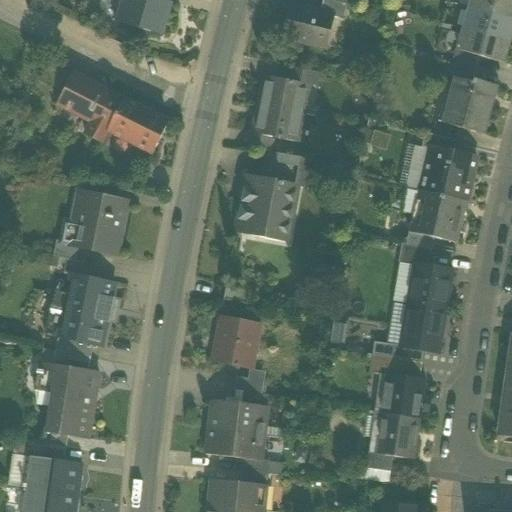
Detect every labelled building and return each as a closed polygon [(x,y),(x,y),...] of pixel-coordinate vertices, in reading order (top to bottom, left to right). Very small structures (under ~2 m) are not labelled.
[(121,0),(115,22),(163,36),(172,4),(160,0),(121,0)] [(343,21),(347,4),(329,0),(322,0),(319,14),(334,18),(334,19),(343,21)] [(511,0),(472,0),(470,9),(511,20),(511,0)] [(282,37),(326,48),(334,19),(334,18),(319,14),(290,7),(282,37)] [(511,20),(470,9),(464,30),(508,42),(511,28),(511,20)] [(502,64),(508,42),(464,30),(458,51),(458,52),(479,57),(502,64)] [(456,50),(452,62),(476,69),(479,57),(458,52),(458,51),(456,50)] [(473,79),(476,69),(452,62),(450,72),(473,79)] [(42,82),(64,93),(73,75),(51,63),(42,82)] [(308,86),(314,88),(317,74),(293,68),(289,82),(308,86)] [(108,132),(109,132),(125,101),(73,75),(64,93),(57,106),(92,123),(85,136),(102,144),(108,132)] [(265,77),(259,106),(303,115),(308,86),(289,82),(265,77)] [(459,129),(482,135),(496,87),(474,80),(473,84),(456,79),(444,124),(444,125),(459,129)] [(169,123),(125,101),(109,132),(153,154),(169,123)] [(297,143),(303,115),(259,106),(253,135),(272,138),(297,143)] [(436,121),(432,135),(455,141),(459,129),(444,125),(444,124),(436,121)] [(460,142),(455,141),(432,135),(425,133),(421,148),(429,151),(430,149),(457,155),(460,142)] [(246,149),(269,153),(272,138),(253,135),(249,134),(246,149)] [(429,151),(420,192),(467,203),(476,160),(457,155),(430,149),(429,151)] [(307,160),(269,153),(263,181),(297,187),(297,189),(301,190),(307,160)] [(236,235),(264,240),(267,229),(288,234),(297,189),(297,187),(263,181),(246,177),(235,235),(236,235)] [(80,193),(108,199),(110,188),(110,187),(84,182),(83,182),(80,193)] [(457,245),(467,203),(420,192),(417,192),(416,195),(408,234),(434,239),(457,245)] [(87,249),(118,256),(129,203),(108,199),(80,193),(79,193),(79,196),(87,198),(81,226),(73,224),(67,223),(63,243),(63,244),(87,249)] [(79,196),(73,224),(81,226),(87,198),(79,196)] [(286,245),(288,234),(267,229),(264,240),(286,245)] [(408,234),(405,247),(432,252),(434,239),(408,234)] [(54,257),(67,260),(84,264),(87,249),(63,244),(63,243),(57,242),(54,257)] [(429,267),(432,252),(405,247),(402,246),(399,264),(414,267),(415,265),(429,267)] [(95,266),(84,264),(67,260),(63,275),(72,277),(72,275),(92,280),(95,266)] [(408,304),(407,306),(444,312),(451,271),(429,267),(415,265),(414,267),(412,280),(413,280),(408,304)] [(93,347),(102,349),(107,326),(104,325),(104,322),(105,321),(101,320),(106,300),(113,301),(113,299),(116,285),(92,280),(72,275),(72,277),(76,278),(73,296),(55,292),(45,336),(58,339),(66,341),(91,346),(93,347)] [(223,301),(247,306),(249,293),(226,289),(223,301)] [(115,300),(113,299),(113,301),(106,300),(101,320),(105,321),(104,322),(109,323),(115,300)] [(373,343),(371,356),(390,359),(391,359),(394,346),(401,347),(407,306),(395,304),(389,339),(383,344),(373,343)] [(437,354),(444,312),(407,306),(401,347),(401,348),(424,352),(437,354)] [(227,320),(239,322),(241,310),(229,308),(227,320)] [(239,370),(253,373),(261,326),(239,322),(227,320),(218,318),(210,366),(239,370)] [(58,339),(55,352),(63,353),(66,341),(58,339)] [(66,341),(63,353),(89,358),(91,346),(66,341)] [(394,346),(391,359),(422,364),(424,352),(401,348),(401,347),(394,346)] [(61,369),(63,353),(55,352),(53,367),(61,369)] [(86,373),(89,358),(63,353),(61,369),(86,373)] [(387,375),(390,359),(371,356),(368,374),(381,376),(381,378),(387,378),(387,375)] [(419,380),(422,364),(391,359),(390,359),(387,375),(419,380)] [(68,438),(86,440),(94,390),(97,390),(99,375),(88,373),(86,373),(61,369),(53,367),(41,365),(40,373),(37,373),(34,393),(55,396),(50,434),(50,435),(68,438)] [(511,368),(509,368),(499,436),(511,437),(511,368)] [(253,373),(239,370),(236,391),(271,396),(274,376),(253,373)] [(387,378),(381,416),(420,421),(426,381),(419,380),(387,375),(387,378)] [(89,441),(97,390),(94,390),(86,440),(89,441)] [(268,396),(263,395),(243,392),(242,404),(263,407),(263,409),(266,409),(268,396)] [(212,401),(208,430),(260,436),(263,409),(263,407),(242,404),(212,401)] [(414,460),(420,421),(381,416),(375,453),(375,454),(393,456),(414,460)] [(264,437),(260,436),(208,430),(205,456),(245,461),(261,463),(261,462),(264,437)] [(44,433),(42,445),(66,449),(68,438),(50,435),(50,434),(44,433)] [(64,463),(66,449),(42,445),(39,445),(37,459),(64,463)] [(367,469),(390,472),(393,456),(375,454),(375,453),(369,452),(367,469)] [(8,487),(10,488),(26,490),(30,458),(13,456),(8,487)] [(30,458),(26,490),(78,497),(82,465),(64,463),(37,459),(30,458)] [(245,461),(244,472),(268,475),(270,463),(261,462),(261,463),(245,461)] [(267,487),(268,475),(244,472),(243,484),(266,487),(267,487)] [(211,481),(208,507),(259,511),(263,511),(266,487),(243,484),(211,481)] [(22,511),(26,490),(10,488),(6,511),(22,511)] [(75,511),(78,497),(26,490),(22,511),(75,511)]
